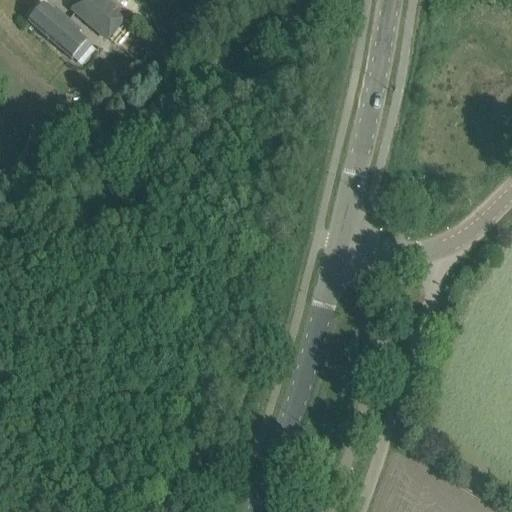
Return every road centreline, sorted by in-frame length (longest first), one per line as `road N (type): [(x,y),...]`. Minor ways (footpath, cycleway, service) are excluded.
road 1 (unclassified): [(252,511),(285,433),(341,243)]
road 2 (residential): [(360,511),(442,246)]
road 3 (unclassified): [(341,243),(389,0)]
